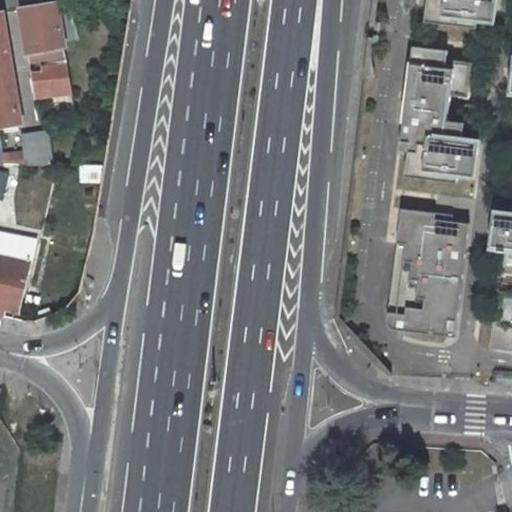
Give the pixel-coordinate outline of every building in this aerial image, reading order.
[(462,345),(507,0),(455,0),(412,339),(462,345)] [(58,3),(22,9),(29,54),(51,49),(53,57),(54,66),(43,67),(44,71),(33,73),(37,98),(73,94),(65,42),(60,14),(58,3)] [(2,13),(0,12),(0,125),(21,123),(13,73),(2,13)] [(75,12),(60,14),(65,42),(80,39),(75,12)] [(51,49),(29,54),(31,61),(53,57),(51,49)] [(511,109),(503,180),(511,181),(511,109)] [(25,154),(26,164),(54,165),(49,132),(22,136),(25,154)] [(25,154),(2,155),(4,164),(26,164),(25,154)] [(484,349),(511,351),(511,208),(502,207),(484,349)] [(35,241),(0,234),(0,257),(30,264),(35,241)] [(0,257),(0,315),(4,317),(6,309),(19,312),(30,264),(0,257)]
